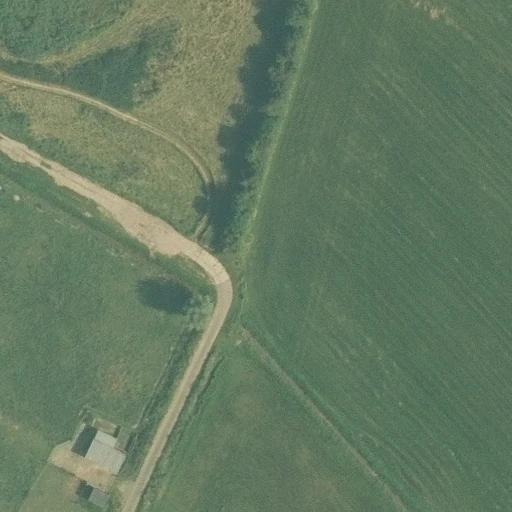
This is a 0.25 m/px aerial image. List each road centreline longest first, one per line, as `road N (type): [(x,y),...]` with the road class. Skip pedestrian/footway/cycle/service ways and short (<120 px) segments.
road 1 (track): [(0,139),(192,252)]
road 2 (residential): [(128,511),(217,320)]
